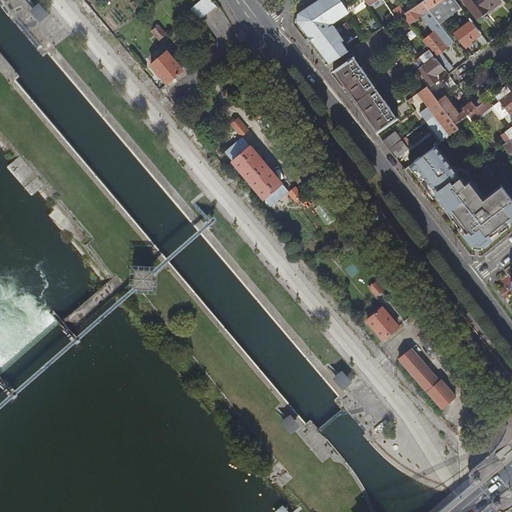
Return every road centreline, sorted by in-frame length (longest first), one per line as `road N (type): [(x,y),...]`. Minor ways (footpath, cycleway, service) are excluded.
road 1 (secondary): [(257,23),(258,46),(291,102),(511,387)]
road 2 (secondary): [(469,280),(372,150),(276,34),(257,23)]
